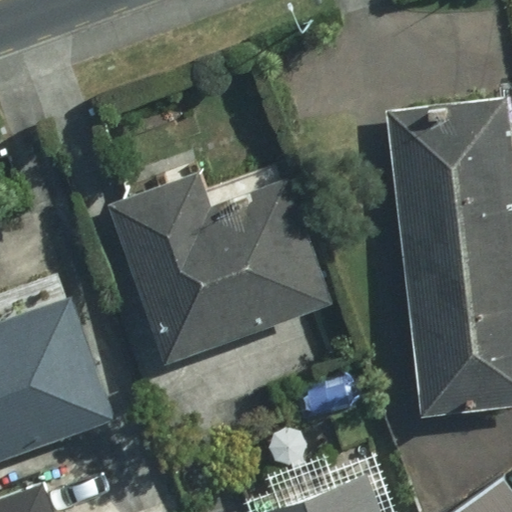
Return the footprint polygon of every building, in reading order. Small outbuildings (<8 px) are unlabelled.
[(511,106),(509,86),(389,105),(437,415),(511,402),(511,106)] [(209,163),(117,199),(178,359),(348,294),(299,166),(222,196),(209,163)] [(0,458),(121,413),(74,288),(0,316),(0,458)] [(393,511),(376,463),(243,511),(393,511)] [(511,511),(511,480),(507,475),(466,511),(511,511)] [(57,511),(45,482),(0,501),(0,511),(57,511)]
